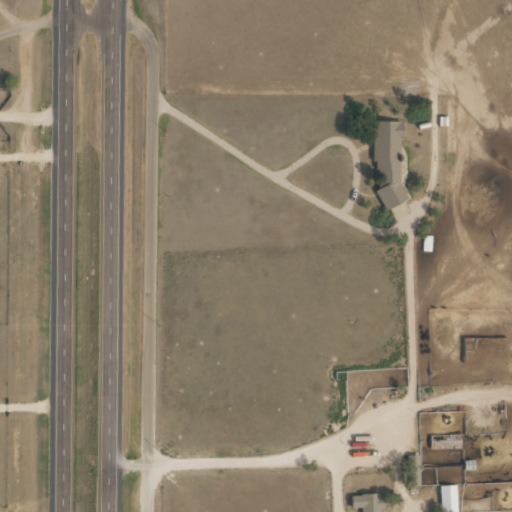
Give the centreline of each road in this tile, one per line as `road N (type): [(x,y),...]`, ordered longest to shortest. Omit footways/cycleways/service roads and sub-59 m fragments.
road 1 (residential): [(105,118),(372,235),(395,359),(379,405),(346,446),(277,462),(103,473)]
road 2 (primary): [(62,0),(58,511)]
road 3 (primary): [(102,511),(105,0)]
